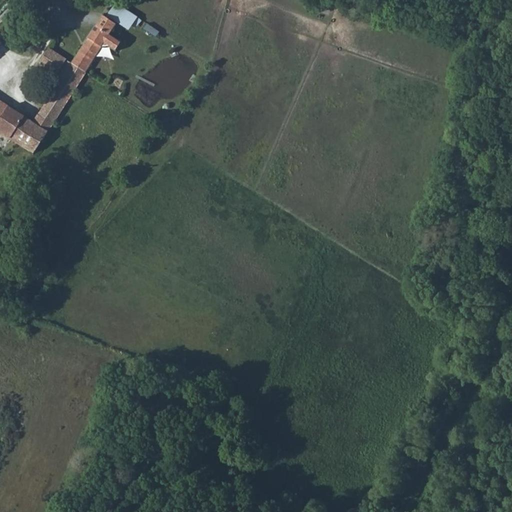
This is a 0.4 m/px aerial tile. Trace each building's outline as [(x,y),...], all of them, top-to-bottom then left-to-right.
[(109,2),(103,11),(128,28),(134,18),(109,2)] [(100,16),(70,64),(84,72),(99,49),(107,45),(115,50),(120,42),(108,34),(114,25),(100,16)] [(48,49),(38,63),(55,74),(64,59),(48,49)] [(64,59),(55,74),(61,78),(70,64),(64,59)] [(61,78),(38,115),(51,124),(84,73),(84,72),(70,64),(61,78)] [(0,102),(0,131),(33,152),(47,132),(33,123),(0,102)] [(38,115),(33,123),(47,132),(51,124),(38,115)]
